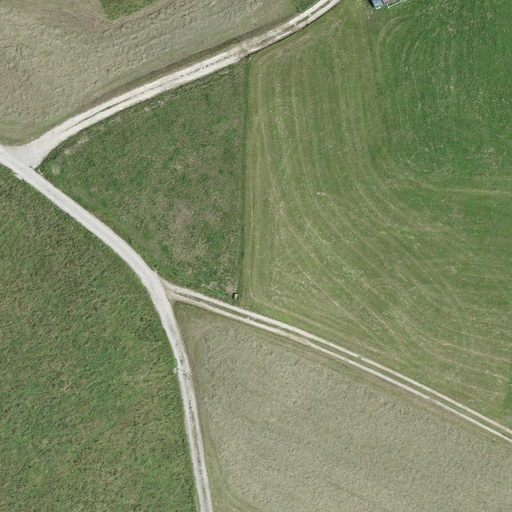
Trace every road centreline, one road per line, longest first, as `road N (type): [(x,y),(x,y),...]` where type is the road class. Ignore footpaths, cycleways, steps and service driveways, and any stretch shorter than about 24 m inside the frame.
road 1 (track): [(511,439),(324,349),(155,287),(14,163)]
road 2 (track): [(204,511),(175,344),(155,287)]
